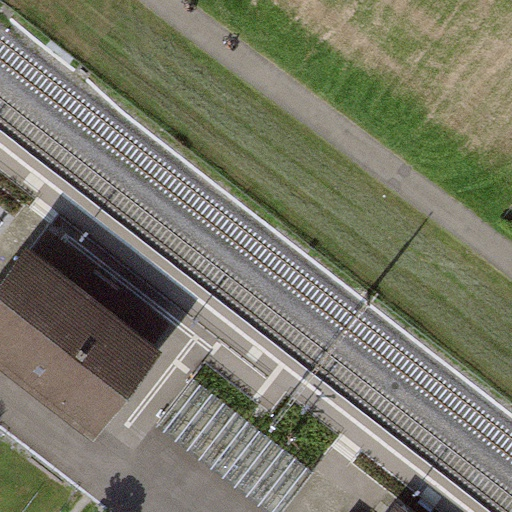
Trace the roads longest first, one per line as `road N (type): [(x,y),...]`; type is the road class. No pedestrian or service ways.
road 1 (track): [(511,259),(162,0)]
road 2 (unclassified): [(168,511),(0,386)]
